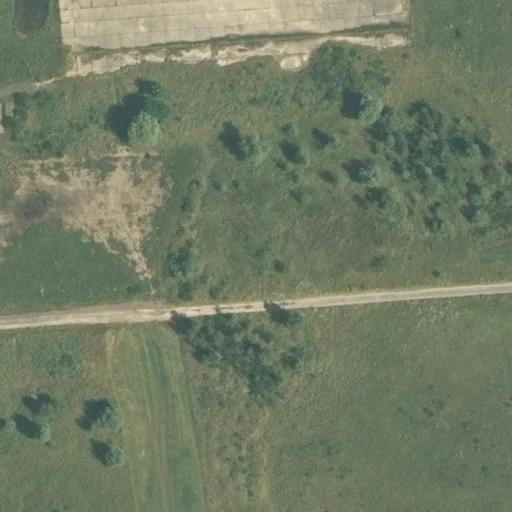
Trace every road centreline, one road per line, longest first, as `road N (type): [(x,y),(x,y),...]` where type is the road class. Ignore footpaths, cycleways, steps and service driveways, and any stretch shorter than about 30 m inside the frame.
road 1 (track): [(511,292),(0,331)]
road 2 (track): [(102,43),(363,29),(378,0)]
